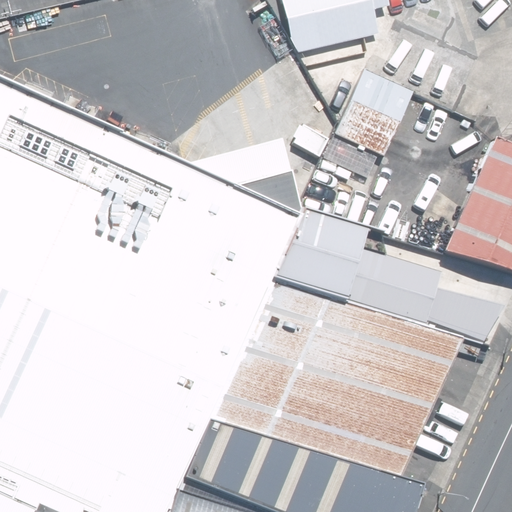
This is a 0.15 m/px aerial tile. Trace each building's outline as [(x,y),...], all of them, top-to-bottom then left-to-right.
[(404,0),(303,0),(317,57),(396,38),(390,14),(406,10),(404,0)] [(500,64),(408,22),(384,75),(435,99),(475,117),(500,64)] [(435,99),(384,75),(332,185),(384,209),(435,99)] [(0,87),(0,511),(164,511),(292,212),(0,87)] [(511,144),(508,143),(460,249),(511,264),(511,144)] [(278,281),(466,343),(497,353),(508,320),(477,310),(448,300),(460,264),(305,214),(278,281)] [(218,423),(419,488),(466,343),(278,281),(218,423)] [(218,423),(188,499),(232,511),(417,511),(419,488),(218,423)] [(232,511),(188,499),(181,511),(232,511)]
